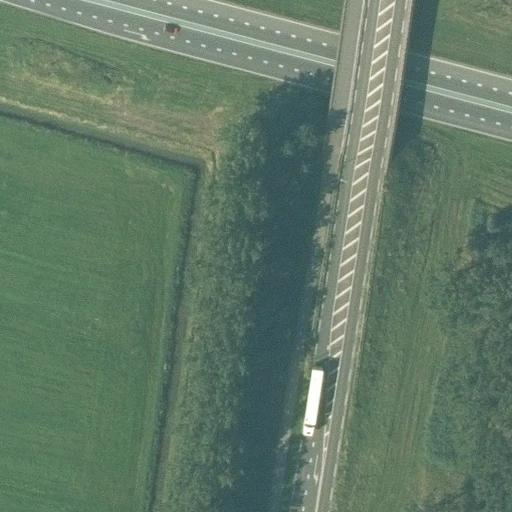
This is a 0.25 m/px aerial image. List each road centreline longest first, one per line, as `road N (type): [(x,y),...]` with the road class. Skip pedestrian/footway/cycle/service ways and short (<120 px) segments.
road 1 (tertiary): [(307,511),(384,0)]
road 2 (trunk): [(88,0),(511,111)]
